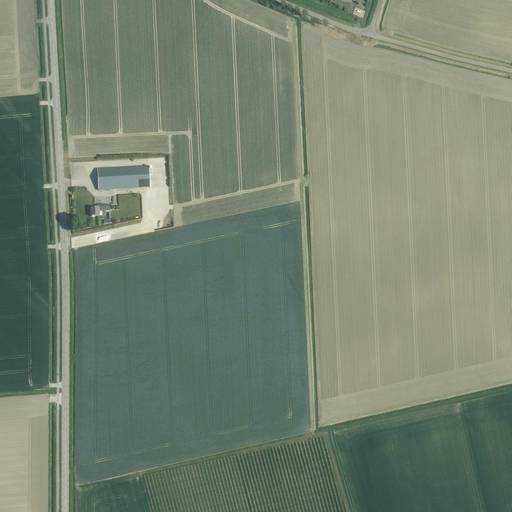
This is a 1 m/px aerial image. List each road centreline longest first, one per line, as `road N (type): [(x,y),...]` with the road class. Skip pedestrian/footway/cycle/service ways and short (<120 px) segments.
road 1 (tertiary): [(64,511),(64,244),(50,0)]
road 2 (unclassified): [(368,34),(511,72)]
